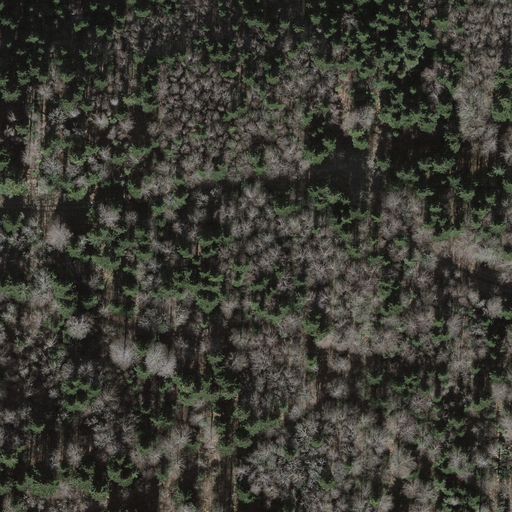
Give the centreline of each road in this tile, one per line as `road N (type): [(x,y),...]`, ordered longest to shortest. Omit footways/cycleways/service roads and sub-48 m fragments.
road 1 (track): [(76,511),(196,466),(318,390),(329,370),(235,334),(0,296)]
road 2 (track): [(0,206),(32,210),(322,174),(353,179),(424,238),(511,290)]
